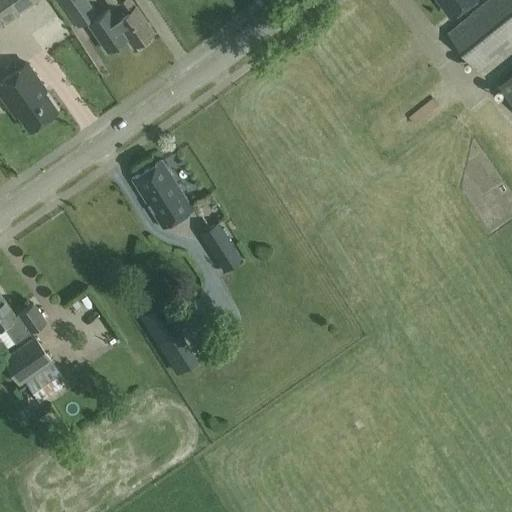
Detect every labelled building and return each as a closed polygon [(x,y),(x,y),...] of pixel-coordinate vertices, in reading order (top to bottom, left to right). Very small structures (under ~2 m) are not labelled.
[(0,0),(0,24),(35,0),(0,0)] [(87,0),(59,0),(78,26),(96,13),(87,0)] [(113,5),(121,16),(115,20),(133,46),(154,32),(136,6),(131,0),(121,0),(120,0),(106,0),(111,7),(113,5)] [(440,0),(451,15),(471,0),(440,0)] [(511,0),(489,0),(449,33),(479,70),(511,43),(511,0)] [(11,96),(5,101),(16,116),(18,114),(29,129),(56,110),(43,91),(45,89),(27,62),(0,81),(11,96)] [(511,75),(500,86),(511,101),(511,75)] [(162,228),(192,209),(162,160),(132,178),(162,228)] [(217,222),(199,233),(217,261),(235,250),(217,222)] [(235,250),(217,261),(224,272),(242,260),(235,250)] [(34,301),(14,315),(0,293),(0,326),(4,324),(12,337),(15,341),(46,320),(34,301)] [(140,317),(158,345),(179,332),(162,303),(140,317)] [(35,335),(1,359),(19,384),(52,360),(35,335)] [(53,361),(25,381),(40,402),(68,381),(53,361)]
